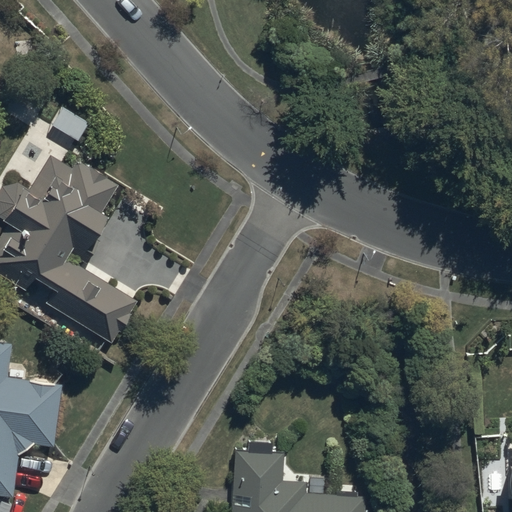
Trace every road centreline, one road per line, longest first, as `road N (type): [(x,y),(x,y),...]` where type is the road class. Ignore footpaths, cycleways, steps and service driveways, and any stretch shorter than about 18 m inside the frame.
road 1 (residential): [(300,174),(102,511)]
road 2 (residential): [(300,174),(214,105),(115,0)]
road 3 (residential): [(511,252),(401,226),(300,174)]
